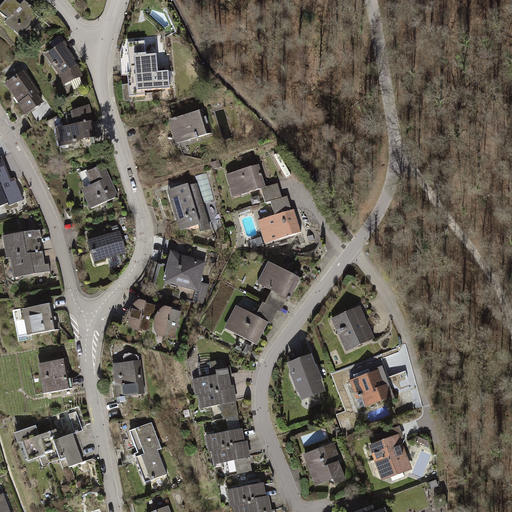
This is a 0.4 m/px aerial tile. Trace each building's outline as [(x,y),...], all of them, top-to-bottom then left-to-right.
[(19,28),(25,33),(39,17),(32,11),(34,8),(24,0),(23,0),(19,5),(12,0),(6,0),(0,8),(0,12),(8,19),(5,22),(16,31),(19,28)] [(129,97),(145,96),(144,91),(169,88),(168,72),(155,73),(153,55),(146,56),(144,41),(127,43),(130,73),(127,73),(129,97)] [(70,59),(61,46),(49,55),(55,63),(54,64),(55,66),(60,73),(65,83),(80,76),(75,65),(75,64),(74,62),(73,62),(71,62),(70,59)] [(23,105),(28,112),(42,102),(36,94),(36,93),(36,92),(33,89),(34,88),(23,73),(15,78),(15,77),(13,79),(14,79),(8,83),(15,92),(14,92),(23,105)] [(59,129),(62,145),(75,142),(76,142),(76,141),(82,139),(83,139),(83,138),(94,136),(88,107),(73,112),(76,126),(59,129)] [(211,133),(203,110),(170,119),(178,143),(196,138),(196,140),(198,139),(198,137),(211,133)] [(9,205),(22,200),(15,181),(16,180),(15,179),(14,179),(10,180),(1,157),(0,157),(0,206),(8,203),(9,205)] [(211,163),(213,169),(221,166),(218,160),(211,163)] [(117,197),(103,165),(86,172),(94,189),(85,194),(91,209),(117,197)] [(261,188),(265,187),(259,165),(228,174),(232,190),(239,188),(241,194),(261,188)] [(187,185),(171,190),(180,220),(187,218),(190,227),(198,224),(201,232),(209,229),(196,184),(188,187),(187,185)] [(261,188),(263,196),(277,191),(275,184),(265,187),(261,188)] [(265,203),(271,201),(280,198),(277,191),(263,196),(265,203)] [(294,210),(289,211),(285,197),(280,198),(271,201),(275,216),(259,220),(266,243),(301,233),(294,210)] [(7,258),(11,257),(40,252),(39,243),(37,243),(36,239),(42,238),(40,230),(3,237),(7,258)] [(95,252),(97,260),(124,252),(118,233),(89,241),(93,253),(95,252)] [(11,257),(14,277),(50,271),(49,264),(44,265),(42,251),(40,252),(11,257)] [(200,276),(203,263),(174,256),(167,281),(197,288),(198,283),(200,283),(202,282),(203,280),(203,278),(202,276),(200,276)] [(301,279),(268,262),(257,283),(272,290),(285,297),(289,300),(301,279)] [(272,290),(265,304),(276,309),(278,311),(285,297),(272,290)] [(149,331),(155,306),(139,302),(137,304),(135,306),(133,309),(131,313),(130,317),(130,321),(131,324),(133,328),(149,331)] [(263,303),(256,316),(268,322),(271,316),(272,316),(276,309),(265,304),(263,303)] [(30,335),(58,330),(54,306),(27,311),(29,319),(27,319),(30,335)] [(256,345),(268,322),(256,316),(238,307),(230,322),(239,327),(236,334),(256,345)] [(339,333),(347,350),(373,339),(359,307),(336,317),(342,330),(340,331),(339,332),(339,333)] [(159,334),(174,338),(181,312),(165,309),(162,311),(159,314),(157,318),(156,322),(156,326),(157,330),(159,334)] [(143,393),(139,356),(137,356),(137,357),(128,355),(128,354),(124,354),(125,364),(114,366),(118,396),(143,393)] [(73,388),(67,358),(41,363),(44,376),(40,376),(44,394),(73,388)] [(309,359),(292,365),(295,374),(293,375),(298,388),(301,387),(304,395),(320,389),(316,378),(319,377),(316,369),(313,370),(309,359)] [(230,387),(226,362),(221,360),(210,362),(213,377),(196,380),(198,394),(230,387)] [(379,371),(353,381),(359,397),(362,396),(365,406),(391,396),(387,385),(385,386),(379,371)] [(233,387),(230,387),(198,394),(198,395),(201,394),(203,407),(221,403),(224,418),(238,415),(233,387)] [(76,411),(69,414),(75,433),(83,430),(76,411)] [(161,449),(152,423),(130,431),(137,452),(134,453),(136,458),(158,450),(161,449)] [(39,435),(35,425),(17,431),(28,461),(45,455),(39,435)] [(400,426),(386,431),(392,447),(398,444),(399,445),(398,441),(404,438),(400,426)] [(56,430),(39,435),(45,455),(48,464),(65,458),(59,439),(56,430)] [(244,443),(241,430),(209,436),(211,450),(244,443)] [(381,470),(384,476),(390,474),(392,481),(404,476),(402,470),(408,467),(405,460),(400,459),(403,454),(404,453),(401,446),(399,445),(398,444),(392,447),(386,431),(377,435),(380,443),(372,446),(375,453),(374,453),(376,460),(385,456),(386,459),(381,470)] [(83,462),(73,434),(59,439),(65,458),(69,467),(83,462)] [(246,443),(244,443),(211,450),(215,450),(217,463),(234,459),(237,474),(252,471),(246,443)] [(307,463),(316,485),(333,478),(335,484),(345,480),(338,463),(341,462),(334,445),(329,447),(328,444),(325,443),(320,445),(319,448),(320,451),(310,454),(312,461),(307,463)] [(167,475),(158,450),(136,458),(145,483),(167,475)] [(438,486),(435,480),(429,482),(431,488),(438,486)] [(263,484),(230,491),(233,504),(236,504),(265,498),(263,484)] [(0,511),(9,511),(3,494),(0,495),(0,511)] [(268,497),(265,498),(236,504),(237,511),(274,511),(274,508),(270,509),(268,497)]
